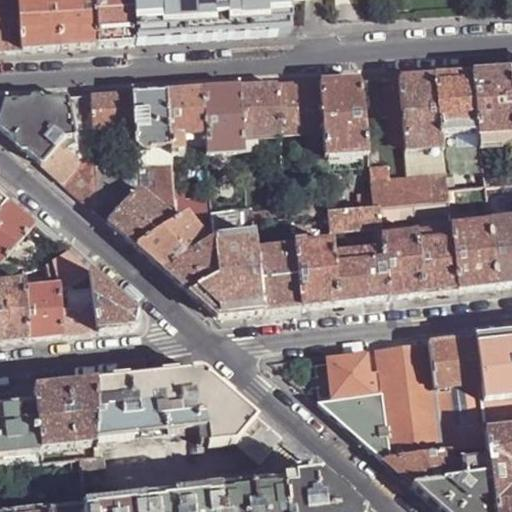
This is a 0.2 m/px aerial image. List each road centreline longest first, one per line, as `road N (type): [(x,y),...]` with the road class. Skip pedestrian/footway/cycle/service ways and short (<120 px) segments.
road 1 (residential): [(511,49),(0,81)]
road 2 (residential): [(200,349),(511,313)]
road 3 (tertiary): [(200,349),(0,168)]
road 4 (tertiary): [(397,511),(200,349)]
road 5 (residential): [(200,349),(0,369)]
